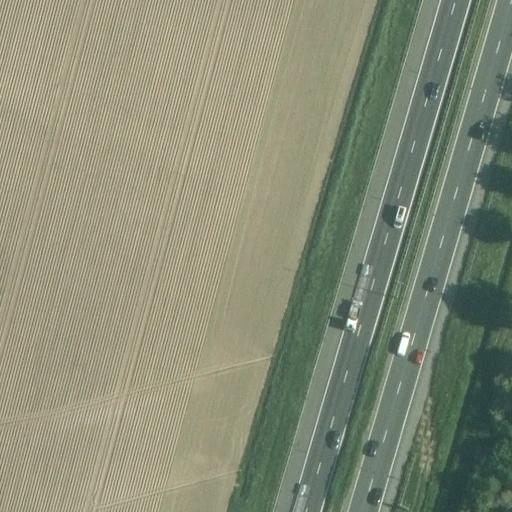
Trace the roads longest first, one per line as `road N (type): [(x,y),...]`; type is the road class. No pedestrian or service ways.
road 1 (motorway): [(456,0),(305,511)]
road 2 (motorway): [(368,511),(511,10)]
